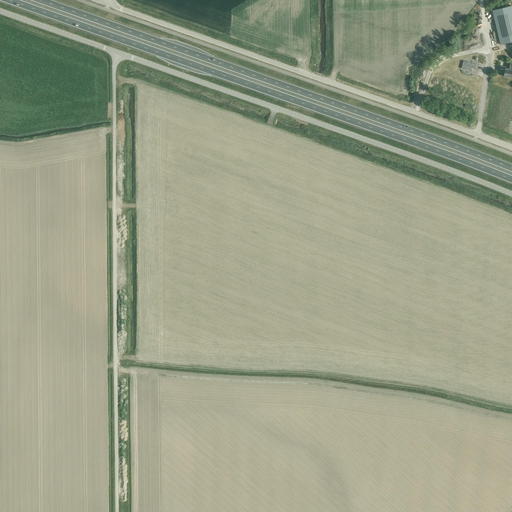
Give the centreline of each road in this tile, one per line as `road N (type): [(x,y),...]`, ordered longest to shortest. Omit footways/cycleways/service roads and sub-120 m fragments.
road 1 (trunk): [(8,0),(511,180)]
road 2 (trunk): [(511,168),(43,0)]
road 3 (unclassified): [(116,511),(117,52)]
road 4 (unclassified): [(117,52),(511,194)]
road 5 (unclassified): [(476,134),(108,4)]
road 6 (residential): [(476,134),(490,37),(481,2)]
road 7 (unclassified): [(0,12),(117,52)]
